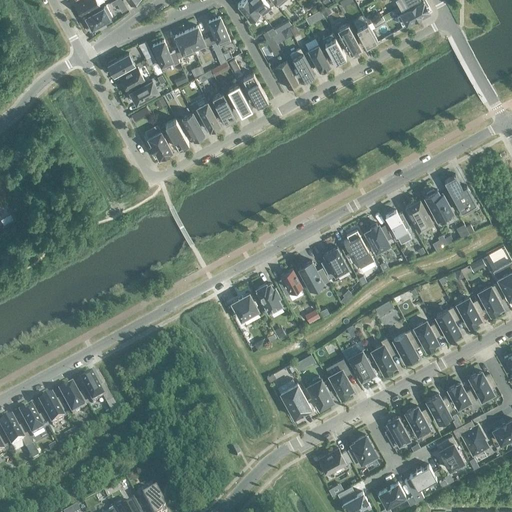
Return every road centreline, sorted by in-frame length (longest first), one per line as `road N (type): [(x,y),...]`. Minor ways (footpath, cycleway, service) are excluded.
road 1 (residential): [(504,123),(0,399)]
road 2 (residential): [(286,111),(158,176),(142,169),(81,55)]
road 3 (residential): [(447,20),(286,111)]
road 4 (residential): [(365,405),(278,452),(216,511)]
road 5 (residential): [(480,344),(365,405)]
road 6 (unclassified): [(286,111),(225,0)]
